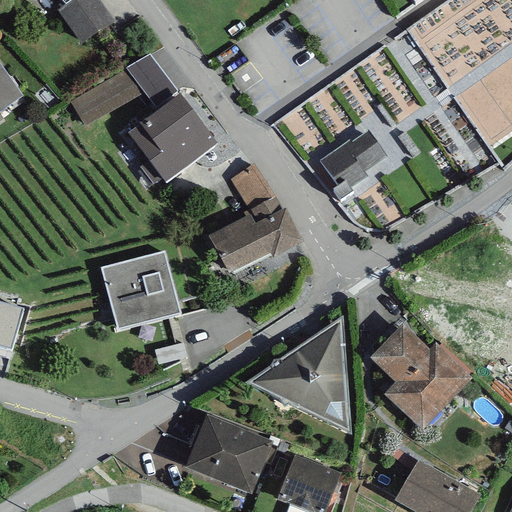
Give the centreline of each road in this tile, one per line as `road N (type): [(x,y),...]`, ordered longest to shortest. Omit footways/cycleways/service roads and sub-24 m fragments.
road 1 (residential): [(345,287),(250,136),(147,0)]
road 2 (unclassified): [(345,287),(132,430)]
road 3 (residential): [(511,178),(345,287)]
road 4 (unclassified): [(132,430),(2,511)]
road 5 (residential): [(196,511),(129,494),(53,511)]
road 6 (residential): [(132,430),(0,390)]
